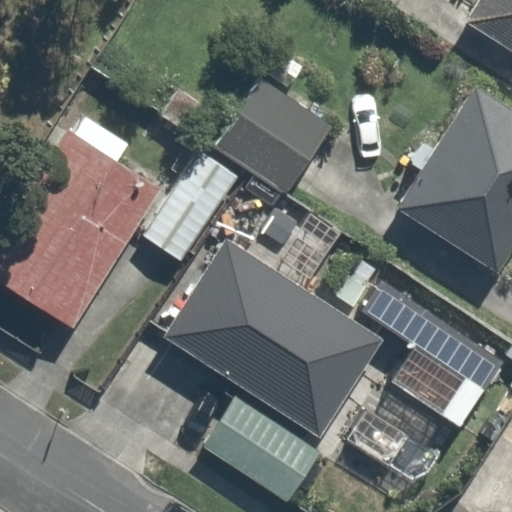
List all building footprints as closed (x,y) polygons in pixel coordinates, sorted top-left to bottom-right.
[(511,0),(457,0),(451,11),(511,49),(511,0)] [(491,266),(511,233),(511,98),(462,66),(379,193),(491,266)] [(279,185),(326,115),(256,69),(210,139),(279,185)] [(0,275),(53,312),(144,180),(54,118),(0,197),(0,275)] [(178,260),(233,189),(188,154),(133,225),(178,260)] [(367,324),(217,223),(150,323),(301,423),(367,324)] [(314,438),(231,385),(197,439),(279,492),(314,438)]
